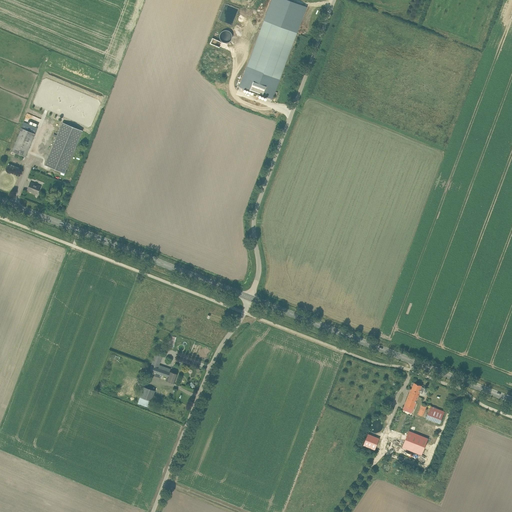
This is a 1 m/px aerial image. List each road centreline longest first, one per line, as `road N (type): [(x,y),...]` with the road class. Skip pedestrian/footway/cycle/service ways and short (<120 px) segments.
road 1 (unclassified): [(249,298),(259,271),(259,199),(334,0)]
road 2 (tertiary): [(511,402),(249,298)]
road 3 (tertiary): [(249,298),(0,200)]
road 4 (unclassified): [(153,511),(210,367),(249,298)]
